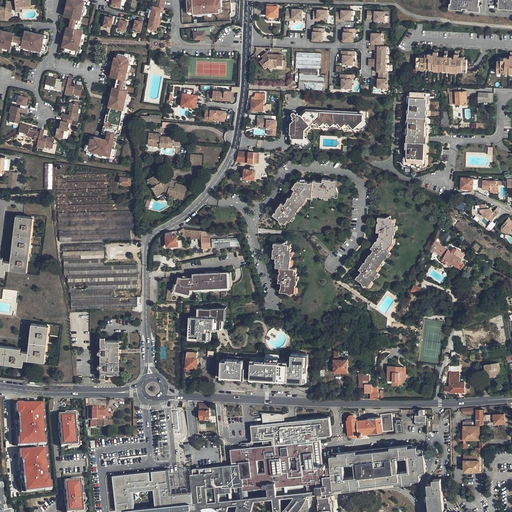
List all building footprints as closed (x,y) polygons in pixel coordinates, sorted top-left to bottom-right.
[(14,0),(16,11),(20,11),(20,9),(20,6),(31,5),(30,0),(14,0)] [(66,46),(64,50),(71,52),(71,53),(76,55),(77,53),(78,49),(79,44),(81,45),(82,41),(80,41),(81,37),(83,37),(84,33),(82,33),(83,30),(80,29),(77,29),(78,23),(79,18),(80,18),(80,16),(83,17),(84,11),(82,11),(82,8),(85,8),(85,4),(83,4),(83,0),(67,0),(64,14),(72,16),(69,27),(67,26),(63,45),(66,46)] [(156,0),(155,5),(152,5),(151,8),(149,16),(147,27),(156,29),(157,26),(158,18),(160,10),(161,7),(163,7),(164,0),(156,0)] [(209,14),(218,13),(216,0),(186,0),(187,0),(187,4),(186,4),(186,8),(187,8),(187,12),(192,12),(192,17),(197,16),(198,14),(200,14),(202,16),(207,16),(209,14)] [(449,10),(475,12),(475,0),(456,0),(456,2),(453,2),(453,5),(450,5),(449,10)] [(499,5),(499,3),(497,3),(497,0),(475,0),(475,12),(479,12),(480,7),(479,7),(478,0),(496,0),(496,4),(499,5)] [(499,5),(498,9),(511,10),(511,5),(510,5),(510,1),(511,1),(511,0),(498,0),(499,3),(499,5)] [(279,4),(267,3),(267,16),(278,16),(279,4)] [(292,12),(286,12),(286,21),(292,21),(292,19),(302,20),(302,10),(292,10),(292,12)] [(317,13),(313,13),(313,21),(317,21),(317,20),(320,20),(327,20),(327,16),(328,11),(317,11),(317,13)] [(341,13),(336,13),(336,22),(341,22),(341,20),(344,20),(351,20),(351,16),(351,11),(341,11),(341,13)] [(385,12),(367,12),(367,20),(371,20),(371,18),(374,18),(374,20),(374,22),(377,22),(384,22),(384,24),(389,24),(389,17),(387,17),(385,17),(385,12)] [(105,15),(102,27),(107,28),(107,25),(110,26),(111,23),(118,25),(117,27),(121,28),(120,30),(125,31),(127,20),(124,19),(119,18),(120,16),(113,15),(112,17),(108,16),(105,15)] [(135,18),(133,27),(136,28),(140,29),(142,20),(138,19),(135,18)] [(194,32),(194,39),(200,39),(200,35),(205,35),(211,35),(211,27),(197,28),(197,32),(194,32)] [(0,46),(3,47),(2,49),(7,50),(8,48),(10,48),(11,46),(11,42),(17,43),(22,44),(22,46),(24,46),(24,48),(28,49),(29,47),(32,48),(32,50),(36,51),(37,49),(40,50),(41,49),(44,50),(47,51),(48,45),(46,45),(47,38),(43,37),(44,34),(37,33),(36,36),(32,36),(33,32),(25,30),(24,37),(18,35),(13,34),(14,32),(6,31),(5,35),(2,34),(3,30),(0,29),(0,46)] [(312,33),(312,42),(322,42),(322,38),(324,38),(324,29),(315,29),(315,33),(313,33),(312,33)] [(344,33),(343,33),(343,42),(353,42),(353,38),(353,33),(355,34),(355,30),(346,29),(346,33),(344,33)] [(381,34),(371,34),(371,43),(374,43),(374,47),(371,47),(369,47),(369,51),(375,51),(375,60),(369,60),(369,68),(375,67),(375,73),(378,73),(380,73),(380,79),(378,79),(377,79),(377,88),(382,88),(387,88),(387,73),(385,73),(385,68),(385,64),(385,60),(385,55),(386,51),(386,47),(382,47),(383,43),(381,43),(381,38),(381,34)] [(419,57),(416,57),(416,70),(425,70),(425,69),(433,69),(433,71),(450,71),(450,73),(458,73),(458,72),(466,72),(467,59),(464,59),(464,57),(461,57),(461,59),(459,59),(459,57),(459,51),(454,50),(454,58),(454,59),(448,58),(448,57),(448,54),(445,54),(445,57),(445,58),(438,58),(438,56),(438,49),(434,49),(434,55),(434,57),(425,56),(425,58),(422,57),(422,59),(419,59),(419,57)] [(85,143),(84,149),(86,149),(94,151),(93,154),(97,155),(98,153),(102,154),(101,156),(106,157),(106,154),(114,156),(116,149),(114,148),(111,147),(114,135),(117,136),(117,133),(119,134),(121,129),(118,128),(119,125),(121,125),(122,121),(120,120),(124,105),(126,106),(129,93),(127,93),(127,90),(124,89),(122,88),(124,76),(127,77),(129,72),(126,71),(127,67),(129,68),(130,64),(128,63),(130,55),(130,53),(124,52),(124,54),(118,52),(117,53),(117,57),(114,56),(112,64),(117,65),(116,69),(111,67),(109,75),(116,77),(114,86),(112,86),(110,93),(115,94),(114,98),(109,97),(108,105),(106,113),(104,121),(108,122),(111,122),(110,126),(107,126),(103,125),(101,132),(106,134),(105,139),(104,143),(100,142),(101,138),(94,136),(93,137),(93,139),(89,138),(88,138),(87,143),(85,143)] [(260,62),(265,69),(268,67),(271,71),(275,68),(285,69),(285,59),(283,59),(283,54),(272,54),(271,55),(269,55),(268,54),(267,52),(261,56),(263,59),(260,62)] [(300,74),(321,75),(321,53),(297,52),(296,67),(300,67),(300,74)] [(343,60),(342,65),(353,65),(353,61),(353,56),(355,56),(355,52),(341,52),(341,56),(343,56),(343,60)] [(500,61),(497,61),(497,74),(501,74),(501,73),(509,73),(509,74),(511,74),(511,54),(510,54),(510,59),(507,59),(507,58),(504,58),(500,58),(500,61)] [(299,89),(326,90),(326,76),(321,75),(300,74),(299,89)] [(342,83),(341,88),(346,88),(351,89),(352,89),(352,85),(352,80),(354,80),(354,75),(340,75),(340,80),(342,80),(342,83)] [(48,76),(46,84),(55,86),(55,89),(62,90),(62,89),(66,89),(65,93),(73,95),(73,93),(77,94),(81,95),(83,86),(75,84),(74,86),(71,85),(72,83),(73,78),(69,77),(68,80),(64,80),(64,82),(61,81),(57,80),(57,78),(48,76)] [(457,104),(467,103),(466,91),(460,92),(458,92),(457,88),(456,88),(448,87),(449,91),(447,91),(448,94),(449,94),(450,105),(453,105),(457,104)] [(181,105),(195,106),(196,94),(194,94),(194,90),(185,88),(184,93),(183,92),(181,105)] [(212,99),(223,101),(223,97),(231,98),(231,91),(224,91),(224,94),(220,93),(221,91),(213,90),(213,92),(209,91),(209,98),(212,98),(212,99)] [(407,158),(407,165),(410,166),(413,166),(418,166),(422,166),(424,166),(424,159),(425,159),(426,151),(425,151),(425,143),(424,143),(424,136),(425,136),(425,129),(425,125),(425,121),(425,115),(425,112),(427,112),(427,107),(426,107),(426,104),(426,97),(426,94),(426,93),(411,93),(411,96),(409,96),(408,96),(408,103),(411,103),(411,107),(410,107),(409,111),(410,111),(410,115),(410,122),(410,125),(409,125),(409,129),(410,129),(410,136),(409,144),(409,151),(408,151),(408,155),(406,155),(406,158),(407,158)] [(478,103),(492,103),(492,93),(479,93),(478,103)] [(265,106),(263,106),(263,101),(265,101),(265,95),(252,94),(252,111),(264,111),(265,106)] [(11,121),(20,123),(21,115),(20,115),(21,111),(23,112),(27,112),(29,105),(27,104),(28,100),(29,97),(20,95),(19,99),(18,103),(21,104),(21,107),(12,105),(11,113),(12,113),(11,121)] [(58,127),(56,136),(64,137),(66,129),(68,130),(69,126),(70,122),(72,123),(73,119),(78,120),(80,113),(78,112),(80,104),(71,102),(69,110),(71,110),(70,114),(68,114),(63,112),(62,117),(64,117),(64,120),(62,119),(61,124),(60,128),(58,127)] [(205,118),(224,120),(225,110),(206,108),(205,118)] [(299,115),(297,113),(296,114),(300,118),(307,111),(360,113),(360,112),(306,109),(299,115)] [(366,123),(367,110),(360,110),(360,112),(360,113),(307,111),(300,118),(296,114),(296,113),(294,112),(292,113),(291,114),(291,115),(293,117),(292,118),(294,120),(295,122),(292,124),(292,138),(292,145),(306,145),(306,138),(304,138),(305,130),(359,133),(359,131),(367,123),(366,123)] [(359,131),(359,133),(361,133),(369,126),(370,110),(367,110),(366,123),(367,123),(359,131)] [(272,116),(264,116),(264,119),(261,119),(260,126),(267,127),(267,128),(271,128),(270,129),(270,136),(276,136),(276,120),(272,120),(272,116)] [(22,124),(20,132),(29,134),(28,136),(36,138),(35,140),(39,141),(38,146),(45,147),(46,146),(54,148),(56,139),(48,137),(47,139),(44,138),(44,136),(45,130),(41,130),(41,132),(37,131),(38,129),(34,128),(31,128),(31,126),(27,125),(22,124)] [(151,138),(150,145),(172,147),(173,137),(161,136),(158,136),(158,133),(148,132),(148,138),(151,138)] [(236,162),(248,163),(253,163),(259,164),(260,153),(253,153),(249,153),(240,153),(239,154),(238,159),(236,162)] [(190,154),(189,164),(201,165),(202,155),(190,154)] [(45,164),(46,189),(54,189),(53,164),(45,164)] [(254,180),(255,171),(254,171),(255,168),(250,168),(250,170),(244,170),(243,179),(254,180)] [(9,177),(7,185),(15,186),(17,174),(9,172),(9,177)] [(166,196),(183,200),(187,187),(176,184),(176,183),(168,181),(168,183),(167,185),(164,184),(163,182),(158,173),(149,178),(151,182),(150,182),(153,187),(151,188),(155,195),(163,191),(164,194),(165,195),(166,195),(166,196)] [(110,200),(110,174),(58,175),(58,201),(110,200)] [(119,184),(130,185),(133,185),(134,175),(130,175),(118,174),(118,177),(120,177),(119,184)] [(474,180),(474,179),(467,179),(467,176),(462,176),(461,189),(478,190),(478,180),(474,180)] [(280,218),(282,222),(284,221),(286,222),(288,218),(290,220),(291,221),(292,219),(292,218),(294,215),(295,216),(298,212),(299,210),(298,209),(302,205),(303,206),(304,204),(304,203),(307,198),(308,196),(314,196),(314,195),(320,196),(320,197),(322,197),(322,198),(327,198),(327,197),(331,197),(331,198),(333,198),(333,197),(334,194),(338,195),(339,192),(341,192),(339,188),(339,180),(332,179),(332,181),(328,181),(328,179),(325,179),(324,182),(318,182),(318,181),(315,181),(315,182),(299,181),(299,183),(297,185),(296,185),(294,187),(297,189),(289,199),(290,200),(287,204),(284,202),(282,205),(283,206),(282,208),(280,207),(274,214),(280,218)] [(483,181),(483,190),(490,190),(490,193),(496,193),(496,191),(498,191),(499,186),(497,186),(497,182),(483,181)] [(60,241),(131,239),(130,230),(134,230),(132,200),(110,201),(58,202),(60,241)] [(460,208),(463,211),(466,204),(460,201),(459,203),(457,207),(460,208)] [(486,210),(485,205),(479,205),(479,212),(482,215),(481,216),(485,218),(486,217),(491,222),(499,213),(495,210),(493,213),(490,211),(489,213),(486,210)] [(448,213),(443,225),(447,227),(452,214),(448,213)] [(32,217),(16,216),(11,261),(3,261),(3,258),(0,257),(0,272),(7,274),(7,269),(26,271),(32,217)] [(370,249),(373,251),(362,265),(364,267),(363,269),(360,267),(358,270),(361,272),(355,279),(362,284),(362,287),(365,286),(367,288),(370,284),(371,284),(372,282),(373,282),(376,278),(374,277),(377,274),(378,275),(379,273),(378,272),(377,271),(379,268),(383,263),(385,261),(386,262),(389,258),(387,256),(389,253),(390,254),(391,252),(390,251),(389,250),(392,246),(393,244),(393,239),(394,239),(395,235),(396,231),(394,231),(395,227),(396,227),(396,224),(395,224),(392,224),(393,219),(391,219),(390,217),(385,218),(379,217),(378,226),(380,226),(380,229),(377,229),(377,233),(380,233),(379,237),(375,243),(377,245),(375,247),(373,246),(370,249)] [(511,220),(508,218),(504,223),(506,224),(503,227),(508,231),(511,231),(511,220)] [(211,248),(210,231),(204,230),(201,230),(201,237),(201,248),(211,248)] [(178,248),(177,235),(172,235),(172,232),(166,233),(166,236),(166,248),(173,247),(173,248),(178,248)] [(432,250),(446,259),(448,260),(464,270),(467,265),(464,263),(468,255),(460,251),(460,252),(456,249),(454,253),(440,244),(438,243),(441,234),(439,234),(436,242),(435,244),(432,250)] [(238,238),(212,239),(213,248),(241,247),(238,238)] [(280,292),(288,293),(290,295),(292,293),(294,293),(294,288),(295,288),(295,286),(296,286),(297,281),(295,281),(296,277),(297,274),(296,274),(294,274),(294,269),(291,268),(291,266),(293,266),(293,261),(292,260),(292,255),(290,255),(291,252),(292,252),(292,249),(291,249),(288,249),(289,244),(286,244),(285,241),(282,243),(275,242),(274,251),(273,254),(273,257),(276,258),(276,263),(277,263),(277,267),(280,267),(279,276),(281,276),(280,280),(278,279),(278,283),(281,284),(280,289),(280,292)] [(139,264),(104,265),(104,244),(60,246),(61,261),(64,261),(64,276),(67,276),(68,291),(71,291),(72,309),(140,307),(139,264)] [(120,246),(115,246),(115,247),(109,247),(110,260),(116,260),(126,259),(126,256),(124,256),(124,246),(120,246)] [(211,291),(211,289),(214,289),(230,288),(229,273),(220,273),(220,271),(206,272),(206,274),(195,274),(195,278),(189,278),(184,278),(180,277),(178,283),(177,291),(191,295),(192,291),(192,289),(195,289),(196,292),(211,291)] [(232,273),(229,273),(230,288),(214,289),(214,291),(229,291),(229,290),(231,290),(231,287),(232,287),(232,273)] [(177,291),(178,283),(176,283),(174,289),(175,289),(174,292),(177,292),(176,294),(190,297),(191,295),(177,291)] [(416,286),(412,292),(419,295),(422,289),(416,286)] [(225,303),(211,305),(211,306),(199,306),(199,314),(191,314),(191,322),(192,322),(192,327),(190,327),(190,337),(209,337),(209,328),(207,328),(207,325),(221,325),(221,316),(226,316),(225,303)] [(462,321),(466,349),(507,343),(502,315),(462,321)] [(0,361),(23,364),(24,359),(44,361),(47,325),(32,323),(29,352),(22,351),(22,347),(0,344),(0,361)] [(102,334),(102,338),(102,348),(101,348),(100,349),(99,350),(100,351),(101,352),(102,352),(102,359),(101,359),(99,359),(99,361),(99,362),(101,362),(102,362),(102,372),(102,376),(106,376),(106,372),(117,372),(120,372),(120,339),(118,339),(107,338),(107,334),(102,334)] [(347,360),(339,360),(339,351),(334,351),(334,373),(347,373),(347,360)] [(188,352),(187,371),(196,372),(198,353),(188,352)] [(222,379),(227,379),(270,380),(275,381),(290,381),(294,381),(301,382),(308,382),(308,376),(309,376),(310,363),(307,363),(308,353),(294,353),(293,364),(291,364),(291,363),(286,363),(287,358),(229,356),(229,360),(223,360),(222,371),(223,371),(222,379)] [(499,362),(485,364),(486,372),(487,377),(501,375),(499,362)] [(404,380),(402,380),(402,367),(389,366),(388,382),(394,382),(393,386),(399,386),(399,384),(404,384),(404,380)] [(365,391),(373,391),(372,382),(370,382),(370,372),(368,372),(368,371),(365,372),(365,373),(360,373),(360,386),(365,386),(365,391)] [(459,372),(450,372),(450,387),(446,387),(446,392),(450,392),(459,392),(465,392),(464,382),(460,382),(459,372)] [(108,407),(107,397),(87,397),(87,403),(88,403),(88,408),(88,419),(90,419),(90,427),(96,427),(96,426),(108,426),(108,419),(108,407)] [(209,403),(199,402),(199,418),(209,418),(209,403)] [(15,406),(18,445),(47,443),(46,436),(44,437),(43,431),(46,431),(45,425),(43,425),(42,419),(45,419),(44,414),(42,414),(42,413),(44,412),(44,404),(17,404),(16,405),(15,406)] [(504,423),(503,413),(483,414),(483,409),(477,409),(477,413),(477,423),(483,423),(483,420),(496,420),(497,423),(504,423)] [(230,449),(232,464),(234,486),(235,490),(307,482),(308,491),(333,488),(331,466),(327,466),(326,464),(323,464),(321,439),(319,439),(319,436),(332,434),(330,416),(285,421),(284,416),(284,413),(261,412),(262,418),(263,424),(251,425),(253,441),(263,440),(263,445),(230,449)] [(364,433),(382,431),(383,434),(386,434),(386,431),(394,430),(392,412),(381,414),(381,416),(368,417),(368,419),(362,419),(364,433)] [(75,414),(58,416),(61,447),(77,446),(77,439),(78,439),(77,431),(76,431),(75,414)] [(364,433),(362,419),(359,419),(359,418),(357,418),(357,417),(355,414),(349,415),(348,417),(349,420),(347,420),(349,435),(350,435),(350,437),(364,435),(364,433)] [(464,421),(464,425),(463,436),(458,436),(458,440),(464,440),(468,439),(480,439),(480,425),(473,425),(473,423),(473,421),(465,421),(464,421)] [(330,456),(331,466),(333,488),(342,487),(378,484),(421,478),(420,470),(426,469),(424,453),(418,453),(417,446),(330,456)] [(47,450),(19,452),(20,470),(21,472),(22,472),(23,480),(23,482),(22,483),(22,491),(52,489),(52,482),(49,482),(49,475),(47,475),(46,469),(49,469),(48,463),(46,463),(45,457),(48,456),(47,450)] [(464,472),(480,471),(483,471),(483,456),(480,456),(480,452),(476,452),(476,455),(464,455),(464,460),(464,472)] [(333,488),(308,491),(307,482),(235,490),(234,486),(232,464),(192,468),(193,474),(190,474),(192,491),(193,499),(190,499),(191,506),(174,508),(174,511),(297,511),(302,507),(310,506),(310,503),(317,502),(319,502),(318,497),(327,496),(326,492),(333,491),(333,488)] [(174,511),(174,508),(191,506),(190,499),(193,499),(192,491),(186,491),(186,488),(183,488),(181,488),(181,492),(172,493),(171,486),(174,485),(173,477),(170,477),(169,469),(152,471),(153,480),(150,480),(149,471),(113,476),(114,491),(115,493),(117,510),(117,511),(125,510),(125,511),(174,511)] [(446,511),(446,510),(444,510),(440,477),(431,478),(431,482),(428,483),(429,494),(428,494),(429,511),(446,511)] [(70,481),(64,482),(64,490),(65,491),(65,495),(67,495),(67,500),(66,501),(66,511),(74,511),(76,511),(82,511),(81,496),(83,495),(82,488),(80,487),(80,480),(74,481),(74,482),(71,482),(70,481)] [(0,511),(9,511),(9,509),(6,510),(3,510),(2,506),(5,506),(4,501),(3,501),(2,497),(3,497),(2,488),(0,488),(0,511)] [(330,496),(327,496),(318,497),(319,502),(317,502),(317,511),(333,511),(332,501),(331,501),(330,496)]
